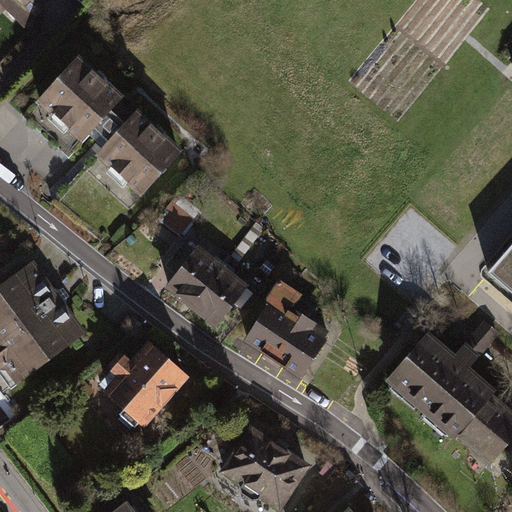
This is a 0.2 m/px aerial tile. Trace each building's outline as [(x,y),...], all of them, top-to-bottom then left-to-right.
[(0,0),(0,4),(4,8),(25,28),(51,0),(50,0),(0,0)] [(121,95),(76,54),(34,101),(78,142),(92,128),(99,134),(116,116),(108,109),(121,95)] [(182,148),(136,107),(122,122),(116,116),(99,134),(105,140),(92,154),(139,196),(182,148)] [(511,239),(483,273),(511,297),(511,239)] [(187,306),(219,263),(197,246),(163,287),(187,306)] [(30,256),(0,282),(0,349),(23,376),(87,320),(30,256)] [(248,284),(219,263),(187,306),(217,326),(248,284)] [(300,294),(276,278),(262,300),(266,303),(242,340),(300,379),(329,332),(292,309),(300,294)] [(454,353),(427,330),(385,379),(453,439),(457,435),(493,394),(496,390),(469,367),(501,334),(484,319),(454,353)] [(114,374),(100,390),(143,429),(187,374),(146,339),(128,359),(121,353),(109,368),(114,374)] [(511,438),(511,411),(493,394),(457,435),(490,465),(511,438)] [(312,458),(250,417),(217,467),(279,507),(312,458)] [(138,511),(127,496),(105,511),(138,511)] [(359,511),(349,501),(337,511),(359,511)]
